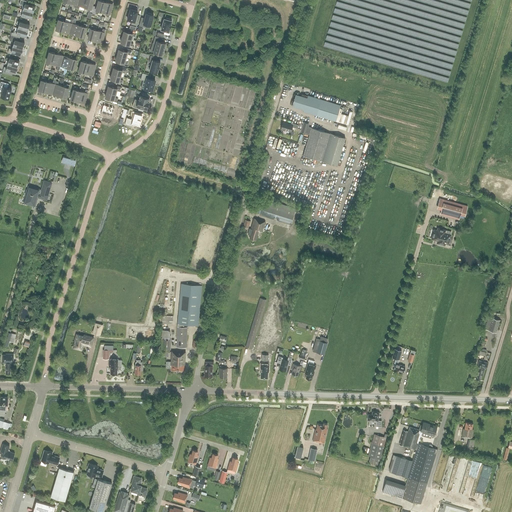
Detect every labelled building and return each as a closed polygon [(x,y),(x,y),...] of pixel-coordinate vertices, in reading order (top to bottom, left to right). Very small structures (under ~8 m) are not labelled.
[(23,0),(20,0),(19,4),(24,5),(23,9),(33,12),(35,6),(26,4),(26,1),(23,0)] [(79,9),(80,6),(84,7),(86,0),(78,0),(77,8),(79,9)] [(88,8),(87,11),(90,12),(91,9),(93,0),(86,0),(84,7),(88,8)] [(106,2),(99,0),(96,10),(96,11),(95,13),(98,14),(99,11),(103,12),(106,2)] [(113,4),(106,2),(103,12),(107,14),(106,17),(109,17),(110,15),(109,15),(109,14),(110,14),(113,4)] [(20,12),(19,15),(32,18),(33,12),(23,9),(22,13),(20,12)] [(137,26),(139,18),(136,17),(138,11),(130,9),(127,20),(132,21),(131,24),(137,26)] [(141,20),(139,25),(146,27),(146,24),(151,26),(153,15),(152,15),(152,14),(148,13),(148,14),(146,13),(144,21),(141,20)] [(61,20),(62,17),(60,17),(59,19),(56,30),(63,32),(66,21),(61,20)] [(74,18),(73,20),(69,34),(76,35),(79,25),(75,24),(76,19),(74,18)] [(170,19),(166,18),(166,19),(164,18),(161,30),(169,32),(172,21),(170,20),(170,19)] [(66,21),(63,32),(69,34),(73,20),(71,20),(70,23),(66,21)] [(17,21),(16,24),(19,24),(18,28),(28,30),(30,24),(17,21)] [(83,26),(80,25),(79,25),(76,35),(83,37),(86,27),(87,24),(84,23),(83,26)] [(91,29),(88,39),(95,41),(98,30),(94,29),(94,26),(92,26),(91,28),(91,29)] [(18,28),(17,31),(14,30),(13,33),(12,32),(11,35),(17,37),(18,34),(26,36),(28,30),(18,28)] [(95,41),(102,43),(105,32),(106,30),(103,29),(102,32),(98,30),(95,41)] [(17,37),(11,36),(10,40),(14,42),(13,46),(23,49),(25,43),(16,40),(17,37)] [(155,44),(153,53),(162,55),(164,49),(166,43),(164,42),(161,41),(161,40),(162,38),(155,36),(153,43),(155,44)] [(130,43),(131,39),(123,37),(121,43),(129,45),(133,46),(133,44),(130,43)] [(11,54),(11,52),(21,55),(23,49),(13,46),(12,49),(9,48),(8,53),(11,54)] [(56,54),(50,52),(47,62),(46,65),(49,66),(49,63),(54,64),(56,54)] [(63,56),(56,54),(54,64),(58,65),(57,68),(59,69),(60,66),(63,56)] [(125,57),(118,55),(116,61),(124,63),(127,64),(128,62),(124,61),(125,57)] [(160,61),(157,60),(157,57),(151,55),(149,62),(152,63),(149,71),(157,73),(160,61)] [(63,56),(60,66),(59,69),(62,70),(63,67),(67,68),(70,58),(63,56)] [(8,64),(18,67),(19,61),(6,57),(6,60),(8,61),(8,64)] [(70,58),(67,68),(71,69),(70,72),(73,73),(74,70),(77,59),(70,58)] [(79,71),(78,74),(81,75),(81,72),(86,73),(89,63),(82,61),(79,71)] [(95,65),(89,63),(86,73),(90,74),(89,77),(92,78),(93,75),(92,75),(93,75),(95,65)] [(16,73),(18,67),(8,64),(7,67),(4,67),(3,69),(16,73)] [(120,76),(112,73),(111,79),(119,81),(119,82),(122,83),(123,80),(119,79),(120,76)] [(142,73),(141,79),(143,80),(141,88),(143,88),(143,89),(153,92),(155,86),(156,80),(150,78),(151,75),(142,73)] [(46,92),(48,82),(44,81),(45,78),(42,77),(42,80),(39,90),(46,92)] [(48,82),(46,92),(52,94),(56,81),(53,80),(53,83),(48,82)] [(9,99),(11,89),(7,88),(9,83),(1,81),(0,84),(0,91),(2,92),(1,96),(9,99)] [(56,81),(52,94),(59,96),(62,86),(58,85),(59,82),(56,81)] [(62,86),(59,96),(66,98),(69,88),(69,87),(70,85),(67,84),(66,87),(62,86)] [(74,89),(71,99),(78,101),(81,91),(76,90),(77,87),(75,86),(74,89)] [(133,97),(135,90),(129,88),(127,95),(133,97)] [(85,92),(81,91),(78,101),(85,103),(88,93),(87,93),(88,93),(88,90),(86,89),(85,92)] [(114,98),(115,94),(107,91),(105,97),(114,100),(117,101),(118,99),(114,98)] [(292,106),(303,110),(307,97),(295,94),(292,106)] [(308,95),(307,97),(303,110),(303,111),(336,121),(341,105),(308,95)] [(149,98),(140,96),(139,99),(138,100),(135,99),(133,107),(139,108),(139,107),(147,109),(149,102),(148,102),(149,98)] [(103,105),(101,113),(112,116),(114,108),(117,109),(117,106),(112,104),(111,107),(103,105)] [(142,115),(134,112),(132,119),(127,118),(125,124),(132,127),(133,124),(139,125),(142,115)] [(292,125),(283,122),(281,129),(291,132),(292,127),(297,129),(298,125),(293,124),(292,125)] [(331,134),(311,128),(312,128),(308,127),(309,124),(303,122),(300,132),(310,134),(303,156),(323,161),(322,161),(337,166),(345,138),(331,133),(331,134)] [(112,127),(110,135),(122,138),(124,130),(122,129),(123,126),(113,123),(113,127),(112,127)] [(66,155),(64,161),(77,166),(79,159),(66,155)] [(46,199),(51,183),(45,181),(42,191),(39,190),(37,189),(34,188),(31,187),(30,191),(28,191),(27,191),(26,191),(26,192),(26,193),(26,194),(27,195),(29,195),(26,203),(34,205),(33,209),(34,209),(37,196),(40,197),(46,199)] [(465,216),(467,206),(440,198),(437,208),(441,210),(440,214),(459,219),(460,215),(465,216)] [(296,209),(265,199),(263,203),(259,202),(256,212),(260,214),(260,215),(274,219),(274,218),(277,219),(277,220),(291,225),(294,213),(296,209)] [(254,218),(251,230),(249,230),(248,234),(251,235),(250,238),(256,240),(258,231),(262,232),(265,222),(254,218)] [(446,230),(446,232),(446,231),(446,230),(437,228),(437,230),(434,230),(432,239),(437,241),(436,244),(445,246),(446,243),(449,244),(451,235),(450,235),(451,232),(446,230)] [(198,326),(201,288),(202,286),(181,284),(177,324),(178,324),(178,327),(177,327),(176,347),(187,348),(187,327),(184,327),(184,324),(198,326)] [(173,322),(173,316),(158,315),(158,323),(171,323),(172,321),(173,322)] [(497,333),(500,320),(492,318),(488,330),(497,333)] [(100,335),(103,325),(102,325),(102,324),(95,322),(92,333),(100,335)] [(247,347),(258,351),(266,327),(254,324),(247,347)] [(170,338),(170,331),(168,331),(168,330),(162,330),(162,338),(164,338),(161,338),(161,348),(159,348),(159,352),(170,352),(171,341),(171,338),(169,338),(170,338)] [(8,347),(12,333),(7,331),(3,345),(8,347)] [(77,334),(74,347),(82,350),(83,344),(91,346),(94,337),(84,334),(84,336),(77,334)] [(324,355),(327,343),(326,343),(328,338),(321,337),(317,353),(324,355)] [(104,349),(103,349),(103,359),(109,359),(109,352),(113,352),(113,345),(104,345),(104,349)] [(220,361),(224,346),(221,346),(221,347),(219,347),(218,351),(216,359),(220,361)] [(402,351),(395,349),(392,357),(396,358),(399,359),(402,351)] [(185,371),(185,352),(172,351),(171,362),(166,361),(166,368),(171,368),(171,370),(185,371)] [(14,363),(14,354),(6,354),(6,355),(3,355),(2,363),(6,364),(6,373),(10,373),(10,368),(11,368),(11,363),(14,363)] [(287,361),(282,359),(283,357),(279,356),(277,362),(281,363),(279,369),(286,371),(288,364),(290,365),(292,358),(288,357),(287,361)] [(118,361),(118,358),(110,358),(110,360),(109,360),(108,367),(111,367),(111,372),(111,373),(116,374),(117,370),(118,370),(120,369),(121,368),(121,366),(122,366),(122,361),(118,361)] [(403,372),(405,367),(398,364),(399,359),(396,358),(393,366),(394,366),(394,367),(394,369),(403,372)] [(142,362),(140,362),(140,360),(136,360),(136,362),(135,362),(135,368),(136,368),(135,374),(140,374),(140,370),(142,370),(143,370),(143,365),(142,365),(142,362)] [(486,369),(488,363),(479,361),(475,377),(476,377),(476,379),(480,380),(481,375),(483,375),(485,369),(486,369)] [(307,374),(306,378),(311,380),(313,375),(314,373),(313,372),(315,365),(308,363),(305,373),(307,374)] [(269,372),(269,364),(260,364),(260,372),(261,372),(260,378),(268,379),(268,372),(269,372)] [(300,370),(301,366),(293,364),(291,370),(293,371),(292,374),(298,376),(299,370),(300,370)] [(378,420),(379,413),(373,412),(372,415),(368,415),(368,420),(368,421),(369,421),(371,422),(372,421),(372,420),(376,421),(375,426),(381,427),(382,421),(378,420)] [(0,426),(11,429),(12,422),(5,421),(6,418),(0,417),(0,426)] [(434,435),(437,427),(423,422),(421,430),(410,427),(408,432),(407,431),(406,435),(403,434),(399,445),(416,449),(412,461),(397,456),(392,473),(412,479),(406,499),(421,504),(437,449),(417,443),(419,435),(423,436),(424,432),(434,435)] [(472,429),(473,424),(466,422),(464,429),(463,429),(462,436),(470,438),(470,439),(468,439),(467,446),(473,447),(475,440),(471,439),(472,438),(473,429),(472,429)] [(327,428),(328,424),(323,423),(323,425),(317,424),(316,428),(315,428),(313,441),(320,443),(320,442),(324,443),(328,428),(327,428)] [(380,459),(387,434),(385,434),(384,437),(375,434),(369,456),(372,457),(371,463),(378,465),(379,461),(378,461),(378,458),(380,459)] [(13,459),(14,457),(13,457),(14,453),(9,451),(8,450),(10,446),(3,444),(0,452),(3,452),(2,458),(9,460),(9,459),(12,461),(13,459)] [(300,460),(303,447),(297,446),(295,457),(295,459),(300,460)] [(315,461),(317,449),(311,448),(308,459),(310,460),(309,463),(312,464),(313,463),(314,463),(314,461),(315,461)] [(57,464),(60,457),(51,455),(52,453),(44,450),(41,461),(49,463),(49,462),(57,464)] [(197,454),(198,451),(193,450),(191,454),(190,454),(187,462),(196,465),(199,455),(197,454)] [(217,458),(218,455),(213,453),(211,457),(210,457),(208,463),(207,466),(216,468),(219,458),(217,458)] [(455,472),(458,457),(450,455),(447,471),(455,472)] [(237,462),(238,458),(233,457),(231,461),(230,461),(227,469),(236,472),(239,462),(237,462)] [(97,468),(98,466),(89,463),(88,468),(87,474),(96,476),(102,478),(104,470),(97,468)] [(195,465),(193,475),(198,477),(201,467),(195,465)] [(484,499),(492,467),(485,465),(483,471),(489,473),(488,477),(484,476),(483,480),(480,479),(476,497),(484,499)] [(65,501),(74,472),(59,468),(51,497),(65,501)] [(145,496),(147,489),(140,487),(141,486),(139,485),(141,479),(134,477),(130,490),(138,492),(138,494),(145,496)] [(192,480),(183,477),(183,479),(179,478),(178,482),(182,484),(182,485),(190,488),(192,480)] [(202,488),(205,479),(198,477),(195,486),(202,488)] [(103,511),(112,483),(98,479),(89,507),(103,511)] [(402,498),(406,486),(386,480),(382,492),(402,498)] [(133,511),(135,504),(130,503),(130,500),(127,499),(129,495),(119,492),(114,511),(116,511),(133,511)] [(188,495),(179,492),(178,494),(175,493),(173,498),(178,499),(177,501),(185,503),(188,495)] [(53,511),(55,506),(36,501),(32,511),(53,511)]
